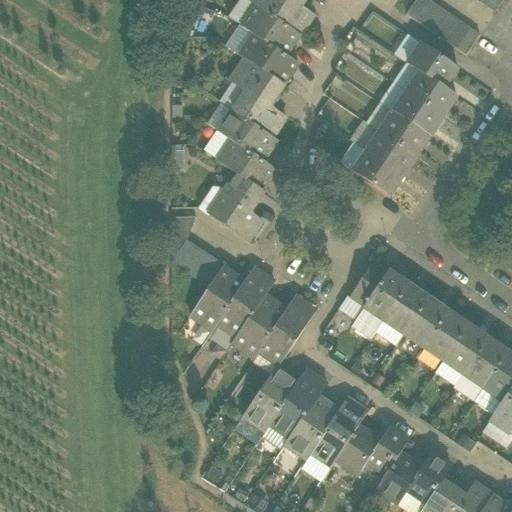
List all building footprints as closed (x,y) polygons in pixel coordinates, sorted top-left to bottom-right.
[(241,29),(256,8),(251,5),(244,0),(240,0),(227,19),(238,27),(241,29)] [(254,0),(251,5),(256,8),(259,11),(267,0),(254,0)] [(267,0),(259,11),(299,37),(313,17),(300,8),(304,0),(267,0)] [(416,0),(405,16),(415,23),(429,3),(424,0),(416,0)] [(503,0),(489,0),(484,7),(494,14),(503,0)] [(415,23),(425,30),(439,10),(429,3),(415,23)] [(241,29),(253,37),(254,37),(284,58),(285,57),(299,37),(259,11),(256,8),(241,29)] [(425,30),(435,37),(449,17),(439,10),(425,30)] [(435,37),(445,44),(459,23),(449,17),(435,37)] [(445,44),(455,50),(469,30),(459,23),(445,44)] [(239,58),(253,37),(241,29),(238,27),(224,48),(239,58)] [(479,37),(469,30),(455,50),(465,57),(479,37)] [(355,47),(374,61),(384,49),(365,34),(355,47)] [(239,58),(246,62),(282,86),(283,87),(297,66),(285,57),(284,58),(254,37),(253,37),(239,58)] [(407,65),(420,46),(407,37),(393,57),(407,65)] [(407,65),(419,74),(443,90),(456,71),(420,46),(407,65)] [(244,95),(232,113),(271,139),(285,118),(268,108),(282,86),(246,62),(230,86),(244,95)] [(393,85),(406,94),(419,74),(407,65),(393,85)] [(190,70),(180,67),(174,88),(184,91),(190,70)] [(419,74),(406,94),(442,119),(456,99),(443,90),(419,74)] [(380,105),(392,114),(406,94),(393,85),(380,105)] [(232,113),(244,95),(230,86),(218,104),(220,105),(232,113)] [(406,94),(392,114),(429,138),(442,119),(406,94)] [(218,133),(232,113),(220,105),(207,126),(218,133)] [(392,114),(380,105),(366,125),(379,134),(392,114)] [(217,134),(231,143),(232,142),(261,162),(276,142),(271,139),(232,113),(218,133),(217,134)] [(392,114),(379,134),(415,158),(429,138),(392,114)] [(365,154),(379,134),(366,125),(362,123),(349,143),(352,144),(365,154)] [(379,134),(365,154),(402,178),(415,158),(379,134)] [(275,171),(261,162),(232,142),(231,143),(217,164),(236,176),(261,193),(275,171)] [(352,174),(365,154),(352,144),(339,165),(352,174)] [(184,153),(171,152),(171,175),(184,175),(184,153)] [(388,198),(402,178),(365,154),(352,174),(388,198)] [(248,198),(255,203),(261,193),(236,176),(228,187),(247,200),(248,198)] [(198,210),(247,243),(261,222),(248,213),(255,203),(248,198),(247,200),(228,187),(226,191),(212,189),(198,210)] [(185,241),(195,219),(171,219),(171,264),(185,241)] [(199,283),(208,289),(222,269),(223,267),(185,241),(171,264),(199,283)] [(363,307),(364,308),(387,273),(373,264),(350,299),(363,307)] [(212,332),(216,326),(236,296),(229,292),(238,280),(222,269),(208,289),(189,317),(212,332)] [(216,326),(236,339),(264,297),(273,284),(252,270),(243,283),(238,280),(229,292),(236,296),(216,326)] [(364,309),(383,322),(408,286),(387,272),(387,273),(364,308),(363,309),(364,309)] [(383,322),(403,336),(428,299),(408,286),(383,322)] [(254,360),(258,354),(278,325),(271,320),(279,308),(264,297),(236,339),(232,346),(254,360)] [(363,307),(350,299),(348,297),(339,311),(354,321),(363,307)] [(285,312),(279,308),(271,320),(278,325),(258,354),(279,368),(316,313),(295,298),(285,312)] [(403,336),(423,349),(447,313),(428,299),(403,336)] [(383,322),(364,309),(351,328),(370,341),(375,334),(383,322)] [(423,349),(443,363),(467,326),(447,313),(423,349)] [(403,336),(383,322),(375,334),(395,348),(403,336)] [(236,339),(216,326),(212,332),(207,339),(227,352),(232,346),(236,339)] [(443,363),(463,376),(487,339),(467,326),(443,363)] [(463,376),(482,389),(507,353),(487,339),(463,376)] [(482,389),(502,403),(511,388),(511,355),(507,353),(482,389)] [(279,368),(258,354),(254,360),(251,363),(271,377),(275,370),(276,371),(279,368)] [(463,376),(443,363),(435,374),(454,388),(463,376)] [(269,426),(289,396),(283,392),(291,381),(276,371),(275,370),(271,377),(243,418),(265,433),(269,426)] [(305,371),(296,385),(291,381),(283,392),(289,396),(269,426),(289,440),(317,398),(326,385),(305,371)] [(473,403),(482,389),(463,376),(454,388),(453,390),(473,403)] [(511,388),(502,403),(493,417),(490,422),(509,435),(511,430),(511,388)] [(482,389),(473,403),(493,417),(502,403),(482,389)] [(311,454),(331,425),(324,420),(332,408),(317,398),(289,440),(285,446),(306,461),(311,454)] [(331,467),(333,464),(358,427),(368,413),(348,399),(339,412),(332,408),(324,420),(331,425),(311,454),(331,467)] [(265,433),(243,418),(234,431),(255,446),(260,439),(265,433)] [(511,436),(509,435),(490,422),(481,434),(506,450),(511,441),(511,436)] [(289,440),(269,426),(265,433),(260,439),(281,453),(285,446),(289,440)] [(360,461),(384,478),(400,455),(409,442),(390,429),(381,442),(358,427),(333,464),(351,475),(360,461)] [(331,467),(311,454),(306,461),(300,470),(320,483),(331,467)] [(408,494),(426,506),(442,482),(450,470),(431,457),(423,470),(400,455),(384,478),(375,491),(399,507),(408,494)] [(481,511),(492,497),(473,484),(467,494),(465,497),(455,491),(442,482),(426,506),(421,511),(481,511)] [(457,488),(455,491),(465,497),(467,494),(457,488)] [(253,493),(245,506),(254,511),(263,511),(269,503),(253,493)] [(408,494),(399,507),(406,511),(421,511),(426,506),(408,494)] [(511,511),(511,510),(492,497),(481,511),(511,511)]
